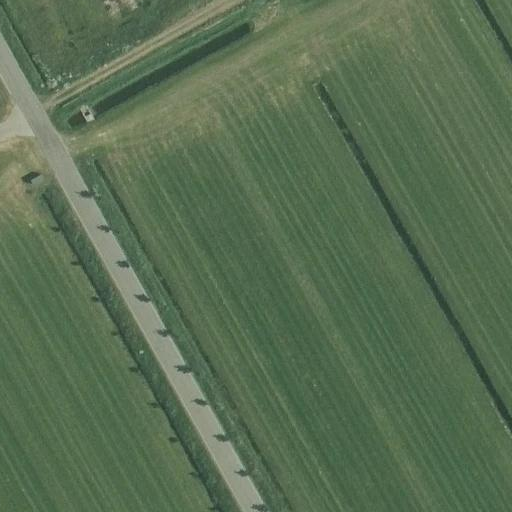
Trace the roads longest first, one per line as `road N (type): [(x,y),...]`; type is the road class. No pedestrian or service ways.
road 1 (tertiary): [(259,511),(0,50)]
road 2 (track): [(36,115),(249,0)]
